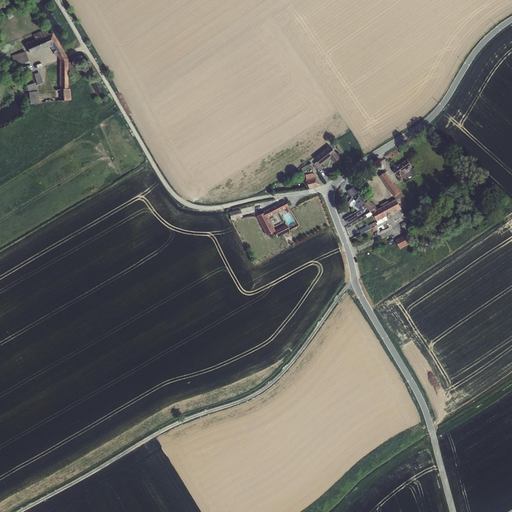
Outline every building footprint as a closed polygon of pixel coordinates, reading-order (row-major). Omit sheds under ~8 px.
[(13,54),(15,66),(29,62),(27,51),(13,54)] [(324,167),(321,164),(330,157),(334,162),(341,158),(330,144),(312,159),(320,170),(324,167)] [(400,178),(414,166),(407,158),(393,170),(400,178)] [(315,171),(305,174),(309,188),(319,185),(315,171)] [(387,171),(380,176),(394,197),(401,192),(387,171)] [(355,210),(366,202),(355,185),(347,190),(353,198),(349,201),(355,210)] [(376,205),(368,199),(363,206),(373,213),(377,221),(372,223),(376,233),(379,230),(377,227),(379,224),(387,221),(391,214),(397,212),(401,206),(400,203),(396,200),(377,208),(376,205)] [(287,224),(275,229),(270,216),(289,208),(286,201),(257,213),(266,235),(275,231),(277,237),(290,231),(287,224)] [(241,208),(229,211),(231,219),(243,216),(241,208)] [(347,222),(363,215),(361,210),(345,217),(347,222)] [(362,233),(371,229),(369,225),(360,229),(362,233)] [(400,249),(411,244),(407,234),(396,239),(400,249)]
